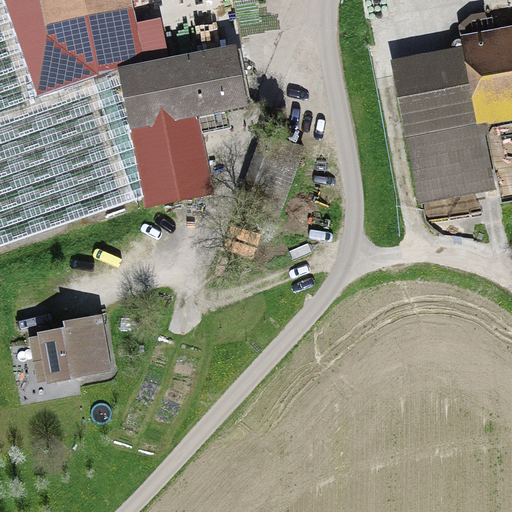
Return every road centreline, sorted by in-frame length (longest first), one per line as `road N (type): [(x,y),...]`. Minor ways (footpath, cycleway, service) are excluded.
road 1 (residential): [(124,511),(329,291),(346,258),(354,183),(324,0)]
road 2 (track): [(511,283),(451,257),(346,258)]
